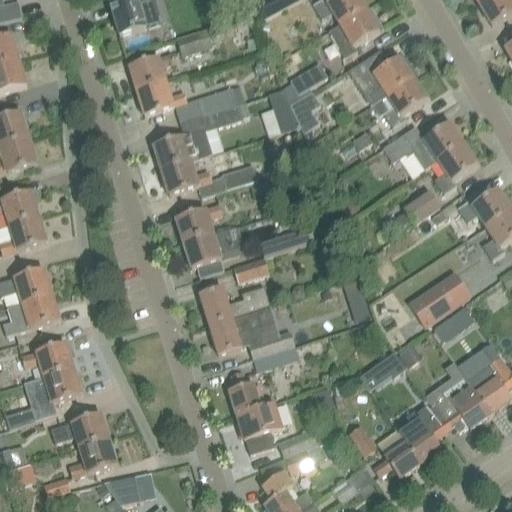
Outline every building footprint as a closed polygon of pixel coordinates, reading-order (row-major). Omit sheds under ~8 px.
[(124,0),(110,4),(121,39),(146,31),(162,26),(163,25),(161,20),(160,20),(155,4),(154,0),(124,0)] [(261,0),(245,0),(250,8),(262,1),(261,0)] [(305,0),(271,0),(251,11),(252,12),(259,25),(260,26),(306,1),(305,0)] [(367,14),(359,0),(340,0),(330,6),(327,0),(314,8),(323,23),(334,17),(341,29),(367,14)] [(511,0),(492,0),(479,8),(492,29),(509,19),(511,17),(511,0)] [(5,10),(0,11),(0,27),(23,23),(19,7),(5,10)] [(341,29),(330,36),(337,48),(346,63),(358,56),(355,50),(380,36),(374,26),(378,23),(375,17),(372,12),(368,14),(367,14),(341,29)] [(261,26),(259,36),(269,38),(271,28),(261,26)] [(182,61),(213,51),(207,33),(177,43),(182,61)] [(0,69),(20,64),(19,60),(21,58),(19,53),(16,52),(12,38),(0,41),(0,69)] [(381,55),(348,76),(358,91),(360,90),(373,110),(387,100),(414,83),(418,80),(411,69),(407,72),(400,62),(390,68),(381,55)] [(176,67),(173,57),(160,62),(159,61),(130,70),(138,95),(167,86),(163,71),(176,67)] [(0,97),(27,90),(20,64),(0,69),(0,97)] [(299,99),(328,81),(320,68),(290,85),(299,99)] [(393,134),(405,126),(402,121),(428,105),(414,83),(387,100),(395,112),(384,119),(393,134)] [(172,101),(167,86),(138,95),(145,121),(175,112),(175,111),(188,107),(185,97),(172,101)] [(234,92),(198,103),(203,120),(239,108),(234,92)] [(284,94),(269,99),(274,113),(274,114),(281,137),(302,131),(291,109),(284,94)] [(292,109),(302,131),(305,137),(321,126),(313,114),(322,109),(313,96),(292,109)] [(239,108),(203,120),(208,134),(217,131),(243,123),(239,108)] [(269,141),(281,137),(274,113),(262,117),(269,141)] [(30,142),(22,116),(0,122),(0,148),(1,151),(30,142)] [(425,143),(417,131),(384,153),(393,168),(406,159),(407,161),(413,157),(425,174),(438,165),(464,148),(450,127),(425,143)] [(174,143),(154,149),(162,174),(192,165),(213,159),(224,155),(217,131),(208,134),(206,135),(205,133),(198,136),(184,140),(174,143)] [(367,137),(353,146),(359,156),(373,147),(367,137)] [(9,177),(19,174),(38,168),(30,142),(1,151),(5,165),(0,166),(0,178),(8,176),(9,177)] [(307,146),(295,151),(303,170),(314,166),(307,146)] [(452,186),(462,180),(478,169),(464,148),(438,165),(446,177),(435,184),(444,198),(455,191),(452,186)] [(192,165),(162,174),(170,200),(189,194),(198,191),(202,202),(258,184),(254,169),(223,179),(223,180),(213,183),(210,175),(196,179),(192,165)] [(321,179),(310,183),(313,193),(324,189),(321,179)] [(264,184),(251,188),(255,198),(268,195),(264,184)] [(346,185),(332,187),(334,198),(347,197),(346,185)] [(511,214),(511,213),(498,193),(474,209),(471,204),(458,212),(469,228),(480,220),(487,231),(511,214)] [(40,221),(32,195),(0,204),(0,218),(6,217),(10,230),(40,221)] [(414,228),(440,210),(431,196),(404,214),(414,228)] [(350,202),(339,208),(347,221),(357,215),(350,202)] [(334,207),(319,212),(324,229),(332,227),(336,226),(340,239),(348,236),(344,223),(340,224),(334,207)] [(185,248),(215,238),(210,223),(224,218),(221,209),(177,222),(185,248)] [(493,265),(505,257),(502,252),(511,244),(511,214),(487,231),(495,242),(483,250),(493,265)] [(443,215),(433,222),(437,229),(448,222),(443,215)] [(0,249),(3,260),(29,252),(48,246),(40,221),(10,230),(14,244),(0,248),(0,249)] [(311,232),(260,247),(265,261),(315,245),(311,232)] [(215,238),(185,248),(193,273),(212,267),(237,259),(240,258),(237,247),(234,248),(230,233),(215,238)] [(367,244),(358,249),(363,259),(373,254),(367,244)] [(239,287),(270,278),(265,262),(234,272),(239,287)] [(25,278),(0,286),(0,294),(2,301),(5,300),(20,295),(24,307),(52,298),(44,273),(25,278)] [(410,308),(424,330),(469,299),(455,277),(410,308)] [(359,284),(344,289),(349,304),(364,299),(359,284)] [(220,294),(201,299),(210,329),(233,322),(271,310),(265,290),(242,297),(244,304),(229,308),(224,292),(220,294)] [(13,326),(5,328),(9,340),(17,338),(41,330),(61,324),(52,298),(24,307),(9,311),(13,326)] [(233,322),(210,329),(219,358),(238,352),(242,351),(249,349),(280,339),(276,326),(271,310),(233,322)] [(465,311),(435,333),(444,346),(475,324),(465,311)] [(369,330),(363,332),(367,342),(374,339),(369,330)] [(280,339),(249,349),(254,363),(274,357),(295,350),(291,336),(280,339)] [(47,353),(21,361),(25,372),(40,367),(45,382),(74,373),(66,347),(47,353)] [(413,348),(400,358),(406,367),(420,358),(413,348)] [(382,365),(361,380),(371,395),(393,379),(394,382),(406,374),(395,356),(382,365)] [(274,357),(254,363),(258,376),(278,370),(274,357)] [(489,370),(468,385),(469,387),(477,398),(478,399),(492,418),(511,403),(511,402),(506,394),(511,389),(511,376),(511,375),(501,360),(500,361),(488,369),(489,370)] [(45,382),(25,388),(32,412),(36,425),(58,419),(54,407),(63,404),(82,398),(74,373),(45,382)] [(247,389),(243,376),(232,379),(236,393),(230,394),(238,419),(261,412),(254,387),(247,389)] [(452,383),(427,401),(433,409),(436,408),(438,412),(452,432),(456,429),(460,436),(468,430),(470,433),(492,418),(478,399),(468,385),(461,376),(452,383)] [(261,412),(238,419),(245,444),(246,443),(251,459),(276,451),(271,435),(282,432),(275,408),(261,412)] [(427,409),(395,432),(397,434),(397,435),(402,441),(407,448),(421,468),(424,466),(427,471),(434,466),(431,461),(442,453),(435,444),(446,436),(449,434),(452,432),(438,412),(436,408),(433,409),(429,412),(427,409)] [(32,412),(6,420),(10,433),(36,425),(32,412)] [(110,443),(102,417),(52,434),(56,447),(77,440),(80,452),(110,443)] [(366,461),(378,452),(361,430),(349,438),(366,461)] [(312,434),(279,447),(284,462),(285,463),(318,449),(312,434)] [(387,464),(374,473),(375,474),(380,480),(392,472),(400,483),(421,468),(407,448),(402,441),(391,449),(396,456),(388,462),(386,463),(387,464)] [(74,482),(99,475),(118,469),(110,443),(80,452),(85,466),(70,470),(74,482)] [(11,452),(0,455),(0,477),(8,475),(17,472),(16,472),(15,468),(11,452)] [(306,454),(285,463),(289,474),(291,479),(313,470),(312,467),(306,454)] [(366,470),(332,493),(341,507),(344,505),(359,495),(364,502),(377,493),(372,486),(375,483),(366,470)] [(293,505),(286,496),(294,490),(285,476),(263,491),(272,504),(265,509),(267,511),(305,511),(315,506),(308,495),(293,505)] [(138,480),(107,486),(111,493),(123,509),(143,505),(138,480)] [(48,501),(71,493),(67,483),(45,490),(48,501)] [(107,486),(97,493),(103,500),(111,493),(107,486)] [(73,498),(67,507),(75,511),(81,502),(73,498)]
